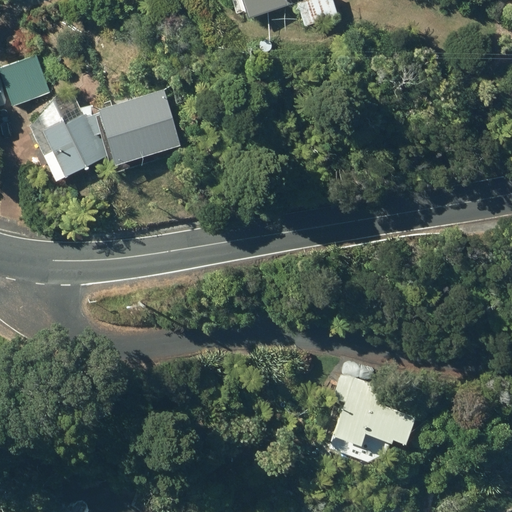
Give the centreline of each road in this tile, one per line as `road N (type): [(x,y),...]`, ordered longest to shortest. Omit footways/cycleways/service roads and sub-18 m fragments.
road 1 (residential): [(511,374),(319,339),(89,344),(43,321),(6,254)]
road 2 (secondary): [(511,194),(132,256),(6,254)]
